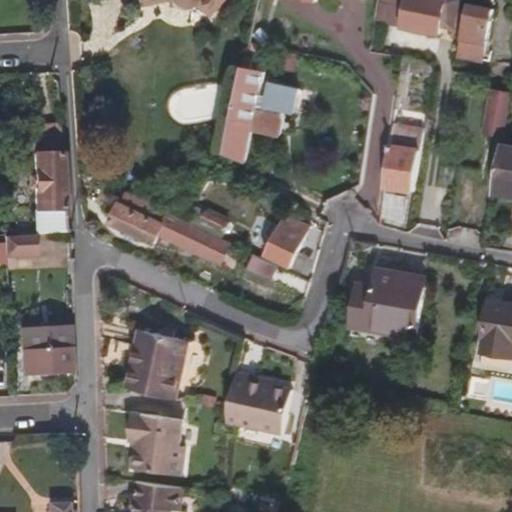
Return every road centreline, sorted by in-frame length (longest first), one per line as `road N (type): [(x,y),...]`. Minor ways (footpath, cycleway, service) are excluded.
road 1 (residential): [(84,248),(307,345),(335,219),(511,258)]
road 2 (residential): [(63,54),(74,216),(84,248)]
road 3 (residential): [(84,248),(89,415)]
